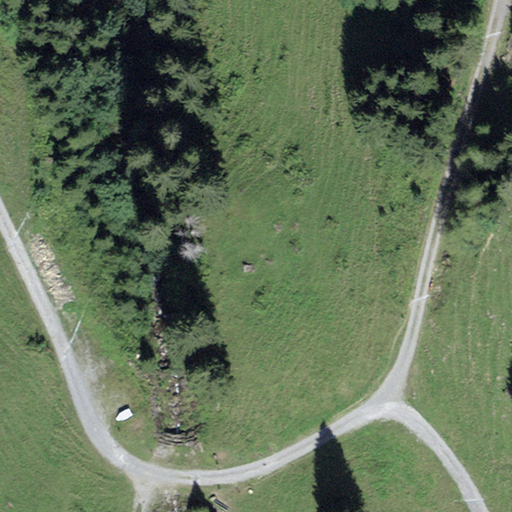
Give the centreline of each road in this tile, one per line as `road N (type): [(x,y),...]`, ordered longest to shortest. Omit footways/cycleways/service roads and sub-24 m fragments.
road 1 (track): [(510,0),(392,403),(281,468),(234,484),(193,486),(151,480),(123,462),(69,365),(11,230)]
road 2 (track): [(392,403),(468,488),(479,511)]
